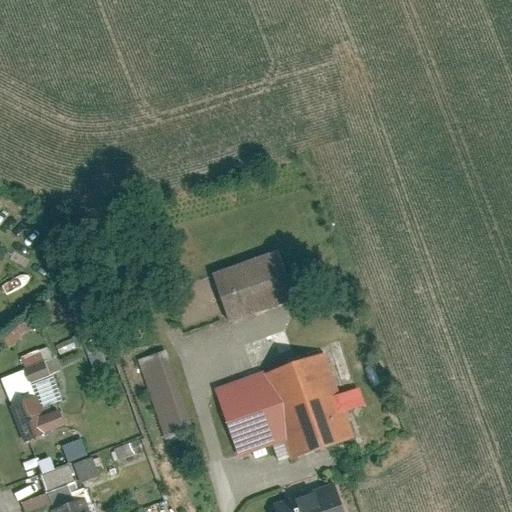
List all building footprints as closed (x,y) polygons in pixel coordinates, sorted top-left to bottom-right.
[(221,273),(240,322),(303,298),(284,249),(221,273)] [(145,358),(164,438),(193,431),(173,351),(145,358)] [(326,355),(214,398),(239,464),(286,447),(293,464),(358,439),(326,355)] [(8,401),(23,443),(67,426),(59,404),(44,410),(37,390),(8,401)] [(72,461),(92,453),(86,438),(66,445),(72,461)] [(97,457),(78,465),(86,483),(104,476),(97,457)] [(82,511),(73,486),(38,499),(42,511),(82,511)] [(341,511),(335,489),(271,509),(271,511),(341,511)]
